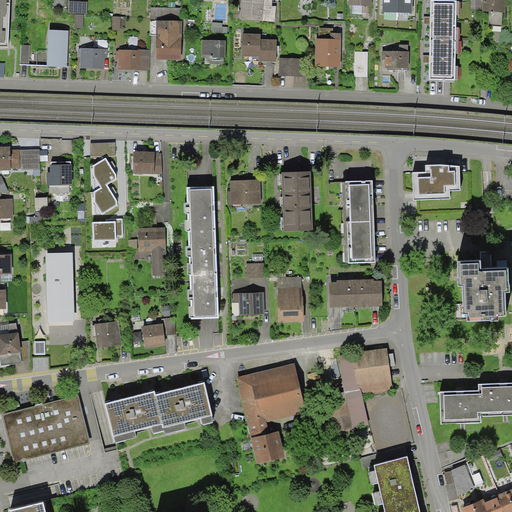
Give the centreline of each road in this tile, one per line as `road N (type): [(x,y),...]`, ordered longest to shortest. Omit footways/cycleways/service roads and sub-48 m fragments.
road 1 (residential): [(0,84),(511,109)]
road 2 (residential): [(0,386),(400,330)]
road 3 (residential): [(0,129),(392,145)]
road 4 (residential): [(444,511),(400,330)]
road 5 (residential): [(400,330),(392,145)]
road 6 (residential): [(392,145),(511,153)]
